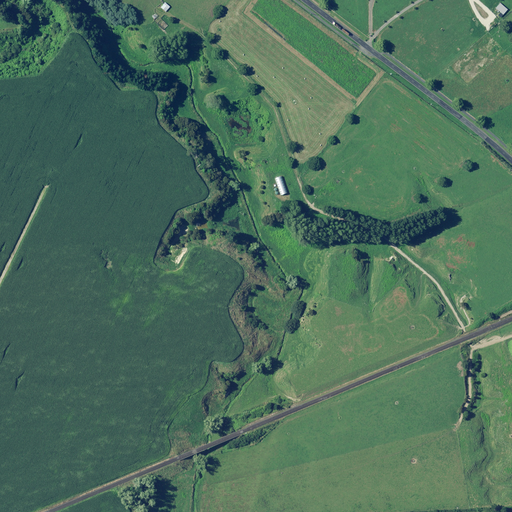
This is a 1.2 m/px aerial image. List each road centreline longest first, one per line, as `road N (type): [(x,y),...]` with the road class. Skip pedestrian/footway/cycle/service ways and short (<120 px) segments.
road 1 (track): [(201,27),(272,106),(309,204),(374,232),(422,269),(471,347),(511,336)]
road 2 (tertiary): [(511,161),(304,0)]
